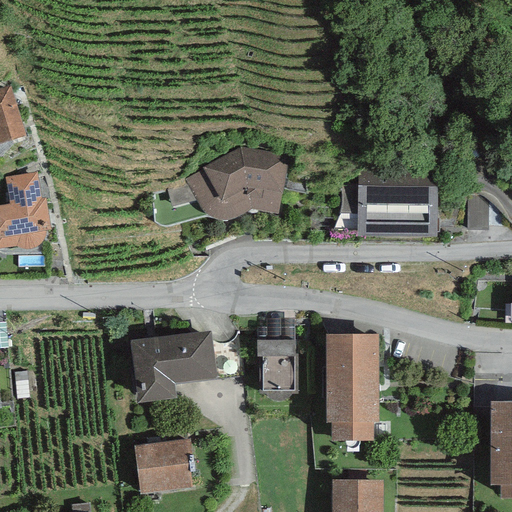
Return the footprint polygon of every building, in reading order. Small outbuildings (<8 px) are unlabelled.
[(10,89),(0,92),(0,151),(26,144),(10,89)] [(240,149),(185,180),(204,217),(207,221),(209,223),(211,225),(214,226),(218,227),(222,228),(226,227),(230,227),(232,226),(236,225),(251,215),(278,219),(288,155),(240,149)] [(36,175),(4,179),(9,207),(0,208),(0,253),(16,251),(21,254),(26,254),(33,253),(43,244),(45,237),(51,237),(46,203),(41,203),(36,175)] [(437,192),(358,190),(357,243),(436,245),(437,192)] [(492,192),(472,192),(471,228),(491,228),(492,192)] [(211,325),(130,335),(137,394),(177,389),(175,374),(216,369),(211,325)] [(373,431),(373,413),(378,413),(377,329),(326,329),(327,414),(331,414),(332,432),(373,431)] [(295,335),(256,335),(256,350),(259,351),(260,389),(264,388),(266,391),(268,392),(272,395),(278,396),(282,395),(286,393),(290,391),(291,389),(297,389),(298,350),(296,350),(295,335)] [(490,476),(500,476),(500,490),(511,489),(511,396),(490,397),(490,476)] [(190,435),(134,441),(139,488),(191,482),(188,446),(191,446),(190,435)] [(382,511),(383,476),(331,476),(330,511),(382,511)]
